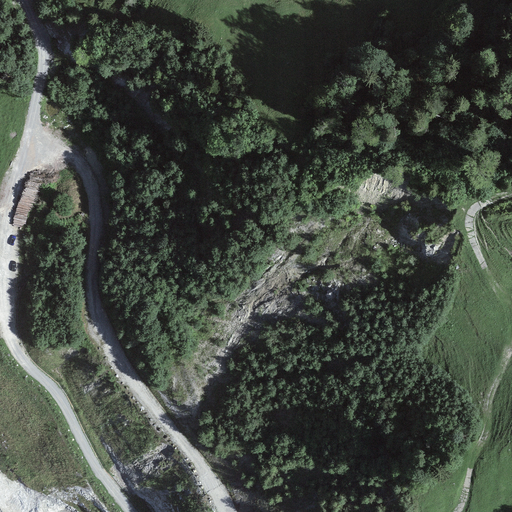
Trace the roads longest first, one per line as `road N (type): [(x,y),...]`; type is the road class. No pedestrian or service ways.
road 1 (track): [(233,511),(135,379),(99,311),(94,173),(81,154),(53,147),(35,153)]
road 2 (track): [(458,511),(511,347)]
road 3 (track): [(35,153),(46,62),(25,0)]
road 4 (track): [(511,309),(469,224),(479,204),(511,193)]
